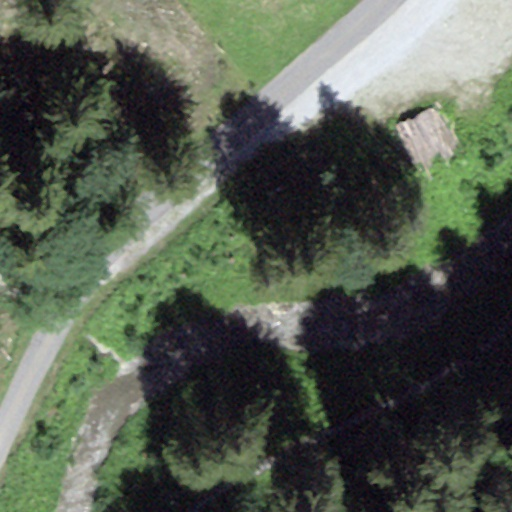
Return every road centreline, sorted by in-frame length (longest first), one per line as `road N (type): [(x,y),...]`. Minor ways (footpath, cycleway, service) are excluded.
road 1 (unclassified): [(398,0),(88,290),(0,448)]
road 2 (track): [(203,511),(511,294)]
